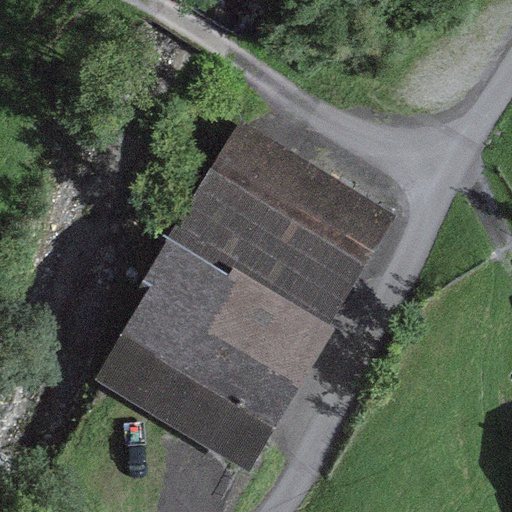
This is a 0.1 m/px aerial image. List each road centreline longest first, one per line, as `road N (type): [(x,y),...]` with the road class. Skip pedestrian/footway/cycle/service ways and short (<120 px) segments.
road 1 (residential): [(275,511),(441,184),(511,70)]
road 2 (track): [(141,0),(441,184)]
